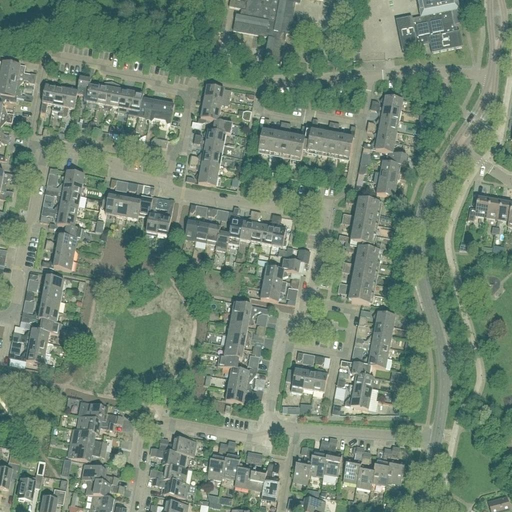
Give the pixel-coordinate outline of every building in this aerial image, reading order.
[(308,0),(309,0),(310,0),(322,3),(323,3),(323,0),(224,0),(224,1),(230,2),(229,10),(241,12),(241,14),(240,19),(236,18),(233,33),(268,40),(264,65),(280,68),(281,60),(286,36),(289,37),(295,5),(297,6),(300,3),(300,0),(308,0)] [(418,0),(422,19),(412,21),(411,19),(395,22),(402,53),(418,50),(417,48),(429,46),(431,53),(431,55),(463,49),(459,33),(457,34),(456,27),(460,26),(455,0),(418,0)] [(3,65),(1,76),(35,82),(36,78),(31,77),(29,77),(23,76),(25,69),(3,65)] [(0,87),(19,90),(24,83),(27,83),(30,86),(34,87),(35,82),(1,76),(0,81),(0,87)] [(84,103),(83,104),(86,105),(89,87),(90,87),(90,83),(83,81),(83,79),(79,79),(77,93),(76,98),(77,98),(82,99),(84,103)] [(104,112),(107,111),(112,86),(111,85),(104,86),(104,88),(100,87),(97,107),(102,108),(104,112)] [(112,110),(118,111),(121,91),(118,91),(119,89),(113,86),(112,86),(107,111),(109,113),(112,110)] [(0,97),(1,98),(8,99),(16,101),(31,104),(32,99),(27,98),(24,99),(21,98),(19,90),(0,87),(0,97)] [(23,87),(21,96),(30,98),(32,89),(23,87)] [(91,106),(97,107),(100,87),(97,87),(96,89),(90,87),(89,87),(86,102),(86,105),(85,107),(88,109),(91,106)] [(47,107),(53,108),(56,89),(52,88),(52,90),(45,88),(41,108),(42,109),(44,110),(47,107)] [(60,90),(56,89),(53,108),(52,114),(58,115),(58,119),(62,119),(66,92),(59,91),(60,90)] [(204,100),(229,105),(230,100),(222,99),(224,92),(204,89),(203,93),(205,93),(204,100)] [(124,116),(128,115),(132,95),(125,94),(125,92),(121,91),(118,111),(117,115),(124,116)] [(73,94),(66,92),(62,119),(64,120),(67,116),(68,111),(74,112),(77,98),(76,98),(77,93),(73,92),(73,94)] [(133,114),(139,115),(141,102),(142,102),(142,100),(143,95),(139,95),(139,96),(132,95),(128,115),(131,117),(133,114)] [(0,107),(3,105),(7,102),(8,102),(8,99),(1,98),(0,97),(0,107)] [(383,108),(383,111),(400,114),(402,105),(406,105),(406,104),(382,99),(382,101),(379,104),(383,108)] [(146,124),(148,124),(152,104),(145,103),(146,101),(142,100),(142,102),(141,102),(139,115),(138,119),(144,120),(146,124)] [(200,110),(220,114),(221,108),(228,110),(229,105),(204,100),(203,107),(201,107),(200,110)] [(154,122),(159,123),(163,104),(159,103),(159,105),(152,104),(148,124),(151,125),(154,122)] [(163,104),(159,123),(165,125),(167,128),(170,127),(173,112),(174,108),(167,107),(167,105),(163,104)] [(0,119),(12,122),(13,117),(8,116),(6,117),(5,115),(7,115),(5,110),(3,109),(0,108),(0,119)] [(220,125),(221,125),(222,122),(219,120),(220,114),(200,110),(200,114),(201,114),(200,121),(205,122),(205,123),(206,123),(213,124),(220,125)] [(377,116),(378,121),(402,126),(402,125),(399,124),(400,114),(383,111),(379,110),(379,112),(377,113),(377,116)] [(0,130),(1,131),(4,127),(3,126),(5,124),(7,125),(12,126),(12,122),(0,119),(0,130)] [(379,129),(379,132),(396,136),(398,126),(402,126),(378,121),(376,125),(379,129)] [(225,137),(230,138),(233,139),(234,138),(230,137),(232,127),(221,125),(220,125),(213,124),(213,127),(208,129),(210,134),(225,137)] [(265,137),(262,137),(258,154),(268,156),(279,158),(290,160),(300,163),(302,154),(306,155),(317,157),(327,159),(338,161),(349,163),(352,145),(349,144),(347,140),(342,141),(338,138),(334,142),(331,141),(328,140),(326,136),(321,136),(317,133),(314,138),(310,137),(310,133),(311,129),(306,128),(306,129),(305,136),(304,141),(304,145),(301,144),(299,139),(294,140),(290,137),(286,141),(283,141),(279,140),(278,135),(272,136),(268,133),(265,137)] [(0,141),(1,141),(1,142),(8,143),(9,138),(4,137),(2,138),(1,137),(3,136),(1,131),(0,130),(0,141)] [(373,138),(374,143),(398,147),(398,146),(395,146),(396,136),(379,132),(378,136),(373,138)] [(205,144),(223,148),(225,137),(210,134),(206,133),(205,134),(202,137),(206,141),(205,144)] [(156,141),(155,149),(166,151),(167,144),(156,141)] [(375,154),(388,157),(388,156),(392,157),(393,156),(394,147),(398,148),(398,147),(374,143),(371,147),(375,150),(375,154)] [(205,144),(202,144),(202,146),(199,147),(201,154),(221,158),(223,148),(205,144)] [(202,165),(201,166),(219,169),(221,159),(225,160),(225,159),(201,154),(197,160),(196,159),(191,158),(190,164),(198,165),(198,164),(202,165)] [(384,163),(385,166),(400,169),(405,170),(406,163),(407,164),(408,159),(393,156),(392,157),(388,156),(388,157),(387,162),(384,163)] [(381,171),(380,176),(400,180),(400,176),(399,176),(400,169),(385,166),(380,165),(380,166),(378,168),(381,171)] [(196,171),(197,176),(221,181),(221,180),(217,179),(219,169),(201,166),(201,169),(196,171)] [(63,185),(87,189),(83,188),(85,178),(67,174),(66,178),(61,180),(63,185)] [(0,186),(4,187),(8,183),(6,182),(8,180),(10,182),(15,183),(16,178),(0,175),(0,186)] [(221,181),(197,176),(194,180),(198,183),(197,187),(215,190),(217,180),(221,181)] [(375,184),(376,187),(396,190),(397,184),(399,184),(400,180),(380,176),(379,183),(375,184)] [(46,192),(81,199),(83,190),(86,190),(87,189),(63,185),(58,191),(53,190),(51,189),(47,188),(46,192)] [(0,197),(0,198),(1,198),(7,199),(12,199),(13,195),(8,194),(5,195),(4,193),(6,192),(4,187),(0,186),(0,197)] [(396,190),(376,187),(374,189),(377,192),(376,198),(396,202),(396,197),(395,197),(396,190)] [(59,206),(83,211),(83,210),(79,209),(81,199),(46,192),(45,198),(50,199),(51,198),(57,199),(59,206)] [(114,223),(115,224),(120,200),(116,197),(113,201),(109,200),(105,217),(115,219),(114,223)] [(117,220),(126,221),(130,204),(127,203),(125,198),(120,200),(115,224),(116,224),(117,220)] [(138,219),(139,219),(149,221),(149,217),(150,217),(152,208),(151,208),(152,203),(148,202),(146,198),(142,200),(141,204),(138,219)] [(475,218),(486,220),(489,202),(478,200),(476,212),(470,211),(468,223),(474,224),(475,218)] [(138,224),(139,219),(138,219),(141,204),(137,201),(133,205),(130,204),(126,221),(137,223),(136,228),(137,228),(138,224)] [(486,220),(497,222),(501,204),(489,202),(486,220)] [(379,207),(361,203),(360,207),(355,209),(357,214),(354,218),(358,222),(357,225),(357,228),(352,230),(353,235),(350,239),(354,242),(353,246),(349,245),(346,244),(345,249),(346,250),(352,251),(352,250),(357,251),(361,252),(360,255),(355,257),(357,262),(353,266),(358,270),(357,273),(356,276),(351,278),(353,283),(350,287),(354,290),(353,294),(353,297),(348,298),(350,303),(349,304),(369,308),(371,297),(373,286),(375,276),(377,266),(379,255),(370,253),(371,249),(373,239),(375,228),(377,218),(379,207)] [(497,222),(508,224),(509,224),(511,211),(511,207),(511,206),(501,204),(497,222)] [(42,214),(77,220),(79,211),(83,211),(59,206),(56,210),(57,211),(56,212),(49,211),(47,210),(43,209),(42,214)] [(231,225),(229,238),(229,241),(228,247),(239,249),(240,243),(239,243),(243,223),(239,220),(238,221),(236,219),(238,216),(239,211),(234,210),(233,215),(233,216),(232,223),(231,225)] [(72,230),(75,231),(77,220),(42,214),(41,219),(46,220),(47,219),(54,221),(55,222),(53,223),(55,227),(58,228),(63,229),(66,230),(72,231),(72,230)] [(155,241),(156,241),(161,217),(157,214),(153,218),(150,217),(149,217),(149,221),(146,235),(156,237),(155,241)] [(239,243),(240,243),(250,245),(256,215),(251,214),(250,218),(251,222),(249,223),(248,222),(243,223),(239,243)] [(256,215),(250,245),(260,247),(259,250),(260,250),(264,227),(261,224),(260,224),(258,222),(259,221),(260,215),(256,215)] [(161,217),(156,241),(157,241),(158,237),(168,239),(171,222),(168,221),(165,216),(161,217)] [(264,227),(260,250),(261,251),(262,247),(271,249),(277,219),(272,218),(271,222),(272,225),(270,226),(269,225),(264,227)] [(277,219),(271,249),(282,251),(286,232),(281,228),(280,228),(278,227),(280,224),(281,220),(277,219)] [(193,248),(194,248),(199,225),(194,221),(191,225),(188,225),(184,242),(194,244),(193,248)] [(196,245),(206,246),(209,229),(206,228),(204,223),(199,225),(194,248),(196,249),(196,245)] [(206,246),(216,248),(219,233),(220,233),(221,229),(215,225),(212,229),(209,229),(206,246)] [(77,242),(77,243),(82,244),(86,245),(86,243),(82,243),(84,234),(88,235),(88,233),(84,232),(84,233),(75,231),(72,230),(72,231),(66,230),(66,233),(61,234),(63,239),(62,240),(77,242)] [(216,248),(215,252),(214,256),(216,257),(216,253),(226,255),(228,247),(229,241),(229,238),(226,237),(225,232),(220,233),(219,233),(216,248)] [(58,250),(75,253),(77,243),(77,242),(62,240),(63,239),(58,238),(55,243),(59,246),(58,250)] [(52,253),(54,260),(77,264),(74,263),(75,253),(58,250),(54,249),(46,247),(45,252),(50,253),(52,253)] [(282,262),(280,273),(286,274),(300,277),(303,278),(304,270),(307,270),(310,255),(299,253),(297,265),(282,262)] [(42,269),(54,271),(71,275),(73,264),(77,265),(77,264),(54,260),(51,264),(49,266),(42,264),(42,269)] [(266,272),(264,281),(282,284),(282,282),(287,280),(286,274),(280,273),(262,269),(261,271),(266,272)] [(42,290),(66,295),(67,294),(63,293),(64,283),(47,280),(46,283),(41,284),(42,290)] [(258,290),(258,291),(282,295),(284,296),(286,285),(282,284),(264,281),(262,291),(258,290)] [(43,301),(61,304),(62,294),(66,295),(42,290),(39,294),(44,298),(43,301)] [(282,295),(258,291),(257,292),(262,293),(260,302),(278,306),(279,302),(283,300),(282,295)] [(39,311),(63,316),(63,315),(59,314),(61,304),(43,301),(42,304),(37,306),(39,311)] [(228,316),(252,321),(255,316),(260,314),(260,311),(252,309),(234,306),(232,316),(228,316)] [(44,323),(57,326),(57,325),(59,316),(63,317),(63,316),(39,311),(33,318),(30,317),(30,318),(28,316),(23,315),(22,319),(30,321),(39,323),(44,324),(44,323)] [(376,323),(375,326),(394,330),(396,319),(376,315),(372,320),(376,323)] [(232,318),(230,328),(248,331),(249,327),(253,326),(252,321),(228,316),(228,317),(232,318)] [(50,335),(50,336),(59,337),(59,338),(63,339),(63,337),(59,336),(61,326),(57,325),(57,326),(44,323),(44,324),(43,327),(38,328),(40,333),(42,333),(42,334),(50,335)] [(370,332),(371,337),(395,342),(396,340),(392,340),(394,330),(375,326),(374,330),(370,332)] [(224,337),(224,338),(248,342),(251,338),(247,335),(248,331),(230,328),(228,338),(224,337)] [(14,335),(13,339),(48,346),(50,336),(50,335),(42,334),(42,333),(40,333),(30,331),(30,332),(25,338),(20,337),(18,336),(14,335)] [(363,346),(371,348),(389,351),(391,342),(395,342),(371,337),(368,341),(366,344),(363,343),(363,346)] [(228,339),(226,349),(244,352),(245,349),(250,347),(248,342),(224,338),(228,339)] [(48,346),(13,339),(12,345),(16,346),(19,345),(25,346),(26,353),(50,357),(51,358),(53,347),(48,346)] [(365,353),(367,358),(391,363),(392,362),(388,361),(389,351),(371,348),(363,346),(362,348),(358,350),(365,351),(365,353)] [(226,349),(224,359),(224,360),(239,362),(239,363),(240,363),(244,364),(244,363),(247,359),(243,355),(244,352),(226,349)] [(26,364),(44,367),(46,357),(50,358),(50,357),(26,353),(21,359),(16,358),(14,357),(10,356),(9,361),(26,364)] [(217,369),(231,372),(235,373),(235,372),(236,369),(241,368),(240,363),(239,363),(239,362),(224,360),(224,359),(219,358),(216,357),(216,358),(219,359),(217,369)] [(352,361),(351,365),(354,366),(367,369),(372,370),(385,373),(387,363),(391,364),(391,363),(367,358),(363,363),(352,361)] [(354,378),(369,381),(370,380),(372,370),(367,369),(354,366),(351,365),(351,366),(341,363),(340,368),(345,369),(347,369),(350,376),(349,377),(354,378)] [(301,396),(302,396),(306,372),(302,369),(299,373),(295,372),(292,390),(302,392),(301,396)] [(304,392),(313,394),(316,376),(313,375),(311,370),(306,372),(302,396),(303,396),(304,392)] [(226,381),(225,382),(249,386),(253,382),(256,378),(256,376),(249,375),(248,375),(235,372),(235,373),(231,372),(230,382),(226,381)] [(322,400),(323,400),(324,400),(328,376),(323,373),(320,377),(316,376),(313,394),(323,396),(322,400)] [(355,385),(354,388),(372,392),(374,383),(378,384),(379,381),(374,381),(370,380),(369,381),(354,378),(351,382),(355,385)] [(229,383),(227,393),(245,396),(254,398),(255,395),(252,394),(251,391),(249,386),(225,382),(229,383)] [(349,394),(350,399),(374,403),(374,402),(370,401),(372,392),(354,388),(350,388),(349,394)] [(245,396),(227,393),(225,404),(245,407),(246,406),(249,403),(244,399),(245,396)] [(374,403),(350,399),(347,403),(345,406),(344,409),(350,410),(368,413),(370,403),(374,404),(374,403)] [(89,406),(86,420),(98,423),(114,426),(122,427),(123,419),(108,416),(109,410),(89,406)] [(79,419),(76,433),(93,436),(92,436),(96,437),(97,430),(113,434),(114,426),(98,423),(86,420),(79,419)] [(73,432),(70,446),(90,450),(95,451),(106,453),(107,446),(91,442),(92,436),(93,436),(76,433),(73,432)] [(161,441),(159,452),(162,453),(166,454),(168,446),(168,443),(161,441)] [(175,456),(187,458),(187,459),(194,460),(197,445),(177,442),(176,448),(168,446),(166,454),(175,455),(175,456)] [(327,456),(326,461),(323,477),(337,479),(341,460),(334,459),(337,443),(330,442),(329,445),(327,456)] [(319,454),(327,456),(329,445),(322,443),(319,454)] [(223,480),(235,483),(236,483),(238,470),(239,470),(240,463),(233,461),(235,446),(228,444),(228,448),(225,464),(222,480),(223,480)] [(90,450),(70,446),(68,460),(87,464),(90,450)] [(222,483),(223,480),(222,480),(225,464),(228,448),(220,447),(217,462),(211,461),(208,481),(222,483)] [(309,478),(313,458),(314,452),(313,452),(303,450),(301,458),(304,458),(302,466),(296,465),(293,485),(307,487),(309,478)] [(343,484),(356,486),(357,487),(360,470),(360,471),(361,466),(363,455),(364,452),(356,450),(353,466),(347,464),(343,484)] [(392,450),(391,453),(392,453),(390,462),(397,463),(400,451),(392,450)] [(95,451),(93,459),(104,461),(106,453),(95,451)] [(159,452),(152,451),(151,458),(161,460),(162,453),(159,452)] [(375,466),(373,473),(374,473),(371,486),(372,486),(386,488),(386,485),(389,469),(389,465),(390,462),(392,453),(391,453),(384,452),(382,463),(386,464),(385,468),(375,466)] [(162,453),(161,460),(167,461),(165,469),(169,469),(184,472),(185,471),(187,459),(187,458),(175,456),(175,455),(166,454),(162,453)] [(245,466),(253,468),(255,457),(248,455),(245,466)] [(371,456),(363,455),(361,466),(368,467),(371,456)] [(255,457),(253,468),(261,469),(262,458),(255,457)] [(326,461),(313,458),(309,478),(323,480),(323,477),(326,461)] [(36,478),(43,479),(45,465),(39,464),(36,478)] [(386,485),(400,488),(404,468),(389,465),(389,469),(386,485)] [(0,491),(9,493),(11,480),(17,481),(20,468),(9,466),(7,473),(0,471),(0,491)] [(263,495),(262,495),(261,501),(275,504),(279,485),(273,484),(274,475),(277,475),(279,468),(269,466),(267,475),(265,482),(263,495)] [(82,482),(89,483),(101,486),(101,485),(108,486),(113,487),(117,488),(118,481),(102,478),(103,471),(84,468),(82,482)] [(169,469),(166,483),(169,484),(185,487),(189,487),(191,474),(188,473),(188,472),(185,471),(184,472),(169,469)] [(234,489),(248,492),(252,472),(239,470),(238,470),(236,483),(235,483),(234,489)] [(357,487),(356,486),(356,490),(371,492),(372,486),(371,486),(374,473),(373,473),(360,471),(360,470),(357,487)] [(248,492),(262,495),(263,495),(265,482),(267,475),(252,472),(248,492)] [(150,480),(153,481),(160,482),(162,475),(151,473),(150,480)] [(160,482),(153,481),(152,488),(168,491),(166,498),(186,502),(189,487),(185,487),(169,484),(166,483),(160,482)] [(19,502),(32,504),(35,486),(22,483),(19,502)] [(86,497),(93,499),(93,498),(106,501),(106,500),(108,486),(101,485),(101,486),(89,483),(86,497)] [(117,488),(113,487),(111,495),(122,497),(124,489),(117,488)] [(66,494),(65,494),(55,492),(53,502),(44,500),(42,511),(56,511),(57,507),(63,508),(66,494)] [(93,499),(90,511),(110,511),(113,501),(106,500),(106,501),(93,498),(93,499)] [(489,511),(509,511),(506,500),(488,505),(489,511)] [(324,511),(325,505),(306,501),(304,508),(289,505),(287,511),(324,511)]
